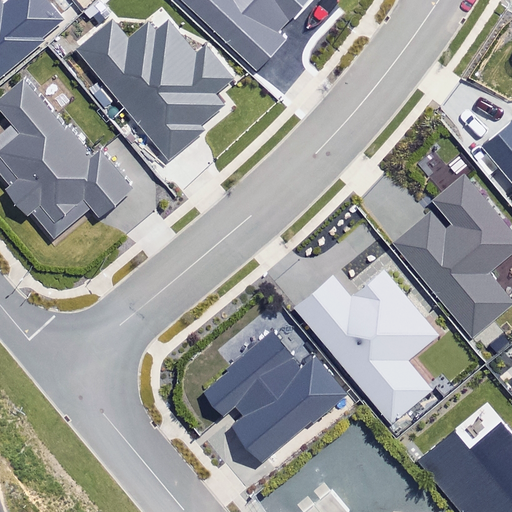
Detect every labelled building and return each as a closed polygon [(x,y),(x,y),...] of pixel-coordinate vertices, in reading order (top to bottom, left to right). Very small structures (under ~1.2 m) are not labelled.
[(0,0),(0,79),(45,41),(41,37),(63,19),(46,0),(10,0),(5,5),(0,0)] [(309,0),(177,0),(257,73),(288,40),(280,33),(309,0)] [(214,92),(230,79),(206,49),(197,56),(170,22),(157,33),(149,23),(128,39),(111,18),(74,48),(169,165),(210,132),(203,123),(224,105),(214,92)] [(99,215),(133,188),(101,149),(88,159),(24,80),(0,99),(0,109),(13,125),(0,135),(0,177),(9,189),(6,191),(26,216),(34,210),(55,236),(92,206),(99,215)] [(511,120),(484,144),(511,178),(511,120)] [(429,211),(392,242),(472,337),(511,304),(511,299),(490,273),(511,254),(511,229),(462,170),(429,198),(449,223),(443,228),(429,211)] [(333,272),(290,306),(387,426),(432,390),(407,359),(436,336),(383,271),(353,296),(333,272)] [(234,426),(262,460),(347,393),(317,356),(299,370),(271,334),(198,392),(221,421),(236,409),(244,419),(234,426)] [(413,457),(459,511),(511,511),(511,428),(503,418),(472,445),(453,423),(413,457)] [(291,511),(347,511),(349,511),(325,483),(291,511)]
